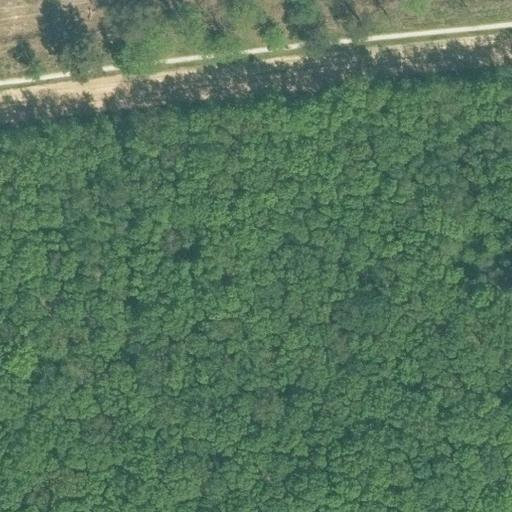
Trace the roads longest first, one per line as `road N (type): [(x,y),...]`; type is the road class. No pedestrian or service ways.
road 1 (track): [(511,47),(0,103)]
road 2 (track): [(119,65),(121,356),(109,384),(86,384),(78,366),(101,354)]
